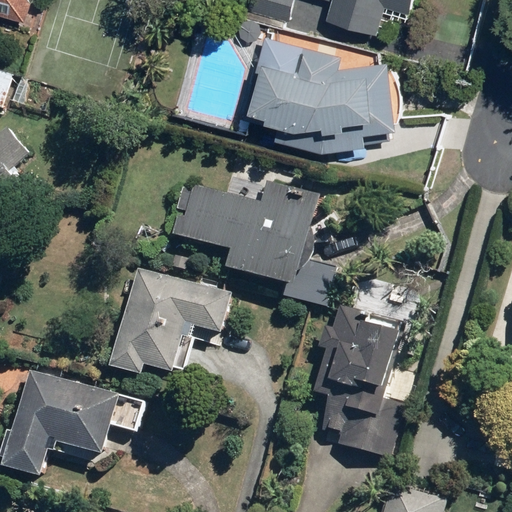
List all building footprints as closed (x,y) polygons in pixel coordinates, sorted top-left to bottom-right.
[(0,0),(0,17),(33,27),(40,0),(0,0)] [(299,0),(254,0),(251,14),(293,24),(299,0)] [(333,0),(328,20),(383,34),(389,9),(413,15),(416,0),(333,0)] [(278,137),(334,150),(370,145),(368,134),(402,129),(392,62),(340,69),(344,55),(268,37),(248,118),(281,127),(278,137)] [(0,69),(0,108),(7,110),(16,74),(0,69)] [(0,206),(24,186),(15,175),(34,158),(29,152),(11,130),(0,139),(0,206)] [(189,187),(178,240),(236,252),(231,275),(301,291),(321,199),(268,187),(264,203),(189,187)] [(341,272),(315,265),(306,304),(332,310),(341,272)] [(113,371),(147,379),(150,370),(185,379),(194,344),(222,351),(236,295),(138,271),(113,371)] [(405,383),(396,381),(406,332),(338,318),(336,330),(328,328),(324,347),(332,348),(318,416),(328,418),(323,440),(339,443),(338,449),(395,461),(407,405),(401,404),(405,383)] [(146,401),(122,395),(33,373),(9,471),(46,480),(54,447),(106,460),(114,428),(138,434),(146,401)] [(445,511),(450,496),(395,482),(387,511),(445,511)]
